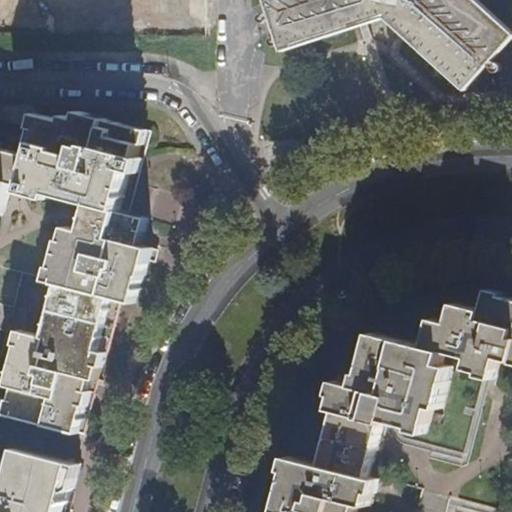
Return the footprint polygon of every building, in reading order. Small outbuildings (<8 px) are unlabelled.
[(511,33),(477,0),(268,0),(285,51),(389,20),(404,34),(465,90),(511,38),(511,33)] [(81,109),(78,117),(67,113),(64,120),(47,114),(44,128),(37,126),(32,141),(37,142),(34,155),(25,186),(86,202),(89,189),(98,191),(102,177),(128,185),(131,185),(143,143),(136,140),(139,127),(108,119),(109,117),(81,109)] [(13,182),(25,186),(34,155),(8,148),(0,174),(0,203),(7,205),(13,182)] [(122,210),(128,185),(102,177),(98,191),(89,189),(86,202),(94,204),(86,232),(115,239),(118,229),(112,228),(117,209),(122,210)] [(139,305),(141,296),(145,278),(148,278),(152,262),(145,260),(148,247),(140,245),(133,244),(138,228),(144,230),(147,218),(122,210),(117,209),(112,228),(118,229),(115,239),(86,232),(72,228),(64,256),(62,255),(58,270),(66,272),(62,286),(47,340),(32,336),(29,348),(25,363),(18,361),(11,388),(17,390),(10,416),(88,437),(101,389),(111,350),(124,302),(136,305),(139,305)] [(133,244),(140,245),(144,230),(138,228),(133,244)] [(145,260),(152,262),(156,249),(148,247),(145,260)] [(54,283),(62,286),(66,272),(58,270),(54,283)] [(511,300),(510,300),(506,311),(492,309),(490,316),(465,310),(461,327),(443,322),(435,352),(383,340),(373,380),(379,383),(376,394),(358,389),(354,403),(347,401),(341,419),(346,420),(336,459),(333,470),(313,464),(309,479),(298,476),(289,511),(374,511),(377,504),(370,502),(372,492),(376,477),(383,451),(387,435),(392,437),(394,430),(395,431),(421,437),(423,430),(437,433),(435,441),(446,444),(451,422),(441,420),(443,412),(450,414),(457,387),(447,384),(454,357),(478,363),(475,374),(489,378),(503,382),(508,367),(511,367),(511,300)] [(22,347),(18,361),(25,363),(29,348),(22,347)] [(12,477),(5,482),(0,485),(0,511),(62,511),(74,465),(20,450),(12,477)]
